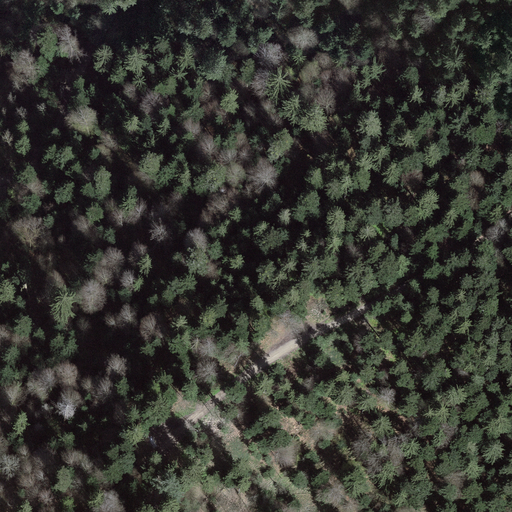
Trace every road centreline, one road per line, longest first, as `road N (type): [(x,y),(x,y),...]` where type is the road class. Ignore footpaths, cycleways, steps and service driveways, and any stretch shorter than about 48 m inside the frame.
road 1 (unclassified): [(511,209),(469,250),(304,335),(206,407),(90,511)]
road 2 (track): [(108,0),(49,138),(11,180),(0,181)]
